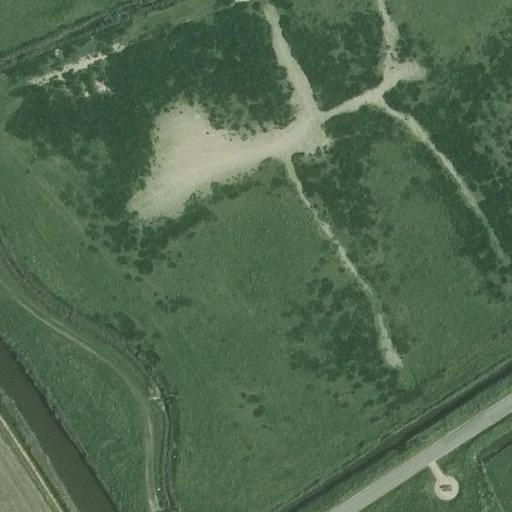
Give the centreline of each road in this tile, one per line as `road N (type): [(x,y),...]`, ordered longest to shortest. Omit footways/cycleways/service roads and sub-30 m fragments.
road 1 (track): [(0,280),(144,395),(158,429),(166,511)]
road 2 (unclassified): [(345,511),(511,405)]
